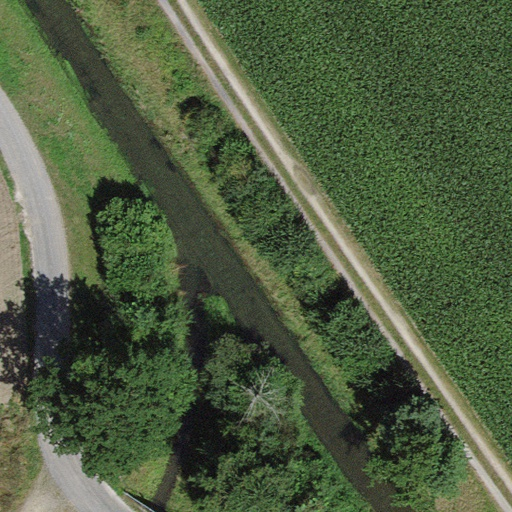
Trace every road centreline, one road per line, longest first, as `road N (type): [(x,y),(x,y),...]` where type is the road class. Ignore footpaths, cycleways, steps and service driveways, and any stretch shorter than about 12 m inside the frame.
road 1 (track): [(510,511),(164,0)]
road 2 (track): [(0,167),(15,199),(40,407),(59,490)]
